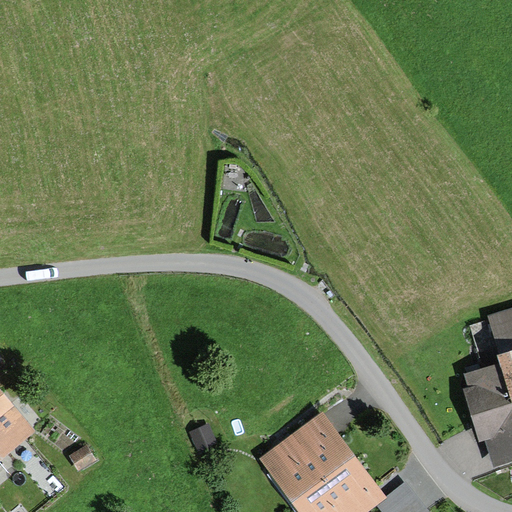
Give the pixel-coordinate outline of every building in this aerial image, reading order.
[(498,349),(496,349),(499,359),(463,370),(467,383),(462,384),(479,438),(484,436),(493,463),(511,457),(511,305),(487,314),(498,349)] [(0,458),(36,428),(0,385),(0,458)] [(290,498),(354,449),(322,408),(258,456),(290,498)] [(216,441),(207,421),(189,429),(198,449),(216,441)] [(97,459),(87,442),(68,453),(78,470),(97,459)] [(354,449),(290,498),(301,511),(363,511),(375,503),(388,493),(354,449)] [(388,493),(375,503),(381,511),(429,511),(405,480),(388,493)]
